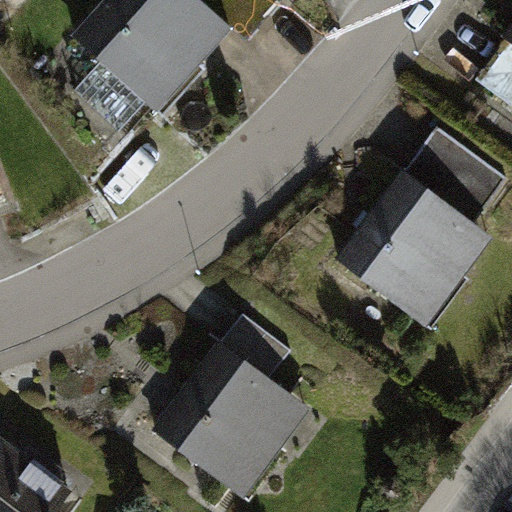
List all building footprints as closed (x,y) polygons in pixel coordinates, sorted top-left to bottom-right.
[(206,0),(101,0),(72,32),(155,107),(234,23),(206,0)] [(511,39),(509,37),(480,76),(511,99),(511,39)] [(439,126),(407,168),(475,217),(506,177),(439,126)] [(368,214),(338,254),(426,319),(493,231),(475,217),(407,168),(402,165),(368,214)] [(244,312),(225,339),(272,373),(291,347),(244,312)] [(187,379),(151,428),(244,494),(311,401),(272,373),(225,339),(219,335),(187,379)] [(0,511),(53,511),(73,484),(54,470),(0,431),(0,511)]
